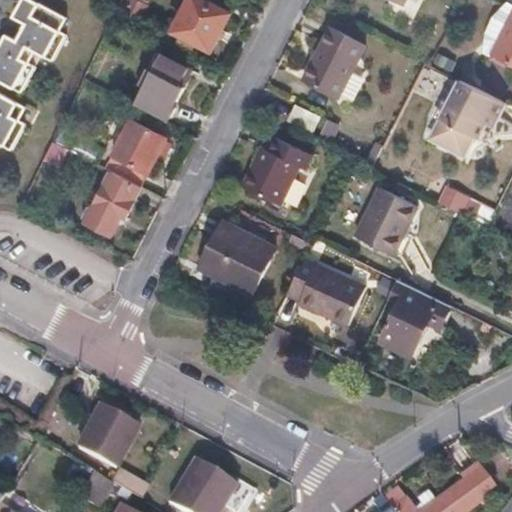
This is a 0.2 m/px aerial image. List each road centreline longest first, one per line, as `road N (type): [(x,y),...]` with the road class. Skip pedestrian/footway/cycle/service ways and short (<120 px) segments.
road 1 (residential): [(106,357),(290,0)]
road 2 (residential): [(106,357),(345,489)]
road 3 (residential): [(467,417),(345,489)]
road 4 (residential): [(0,297),(106,357)]
